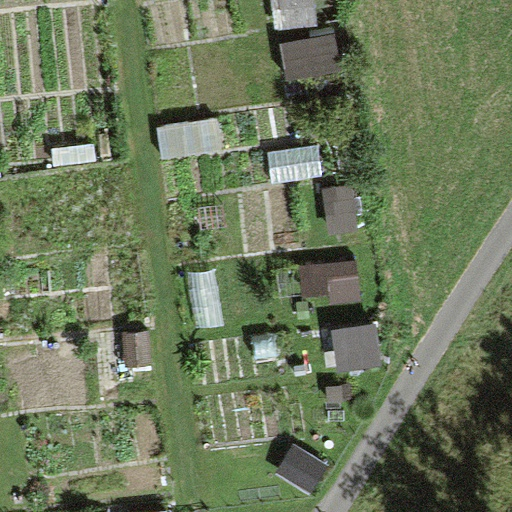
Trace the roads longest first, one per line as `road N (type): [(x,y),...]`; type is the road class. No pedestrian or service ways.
road 1 (track): [(121,0),(194,511)]
road 2 (residential): [(511,229),(329,511)]
